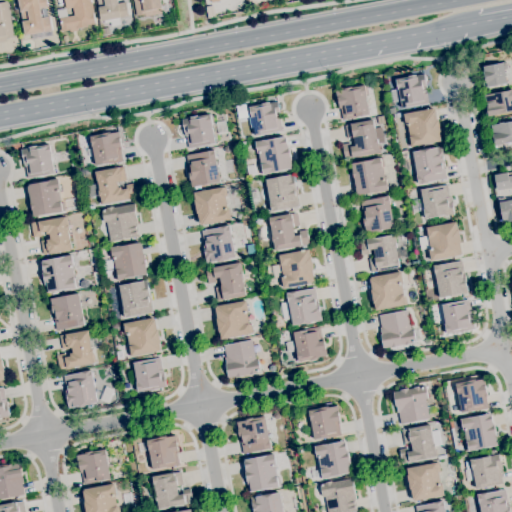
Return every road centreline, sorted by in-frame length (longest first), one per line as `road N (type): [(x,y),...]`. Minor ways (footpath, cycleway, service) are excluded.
road 1 (residential): [(0,446),(504,348)]
road 2 (secondary): [(460,0),(0,87)]
road 3 (residential): [(309,106),(383,511)]
road 4 (residential): [(151,137),(220,511)]
road 5 (secondary): [(0,116),(331,54)]
road 6 (residential): [(0,199),(56,511)]
road 7 (residential): [(511,390),(454,82)]
road 8 (secondary): [(331,54),(480,23)]
